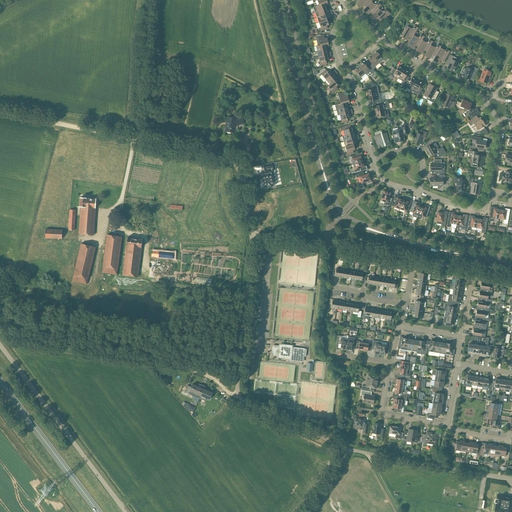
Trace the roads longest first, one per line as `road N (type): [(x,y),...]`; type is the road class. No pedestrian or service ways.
road 1 (unclassified): [(346,448),(238,395),(251,227),(231,160),(134,138)]
road 2 (unclassified): [(125,511),(0,346)]
road 3 (tertiary): [(326,182),(276,0)]
road 4 (unclassified): [(511,478),(346,448)]
road 5 (primary): [(97,511),(0,381)]
road 6 (unclassified): [(134,138),(147,0)]
road 7 (unclassified): [(134,138),(0,112)]
road 8 (residential): [(485,101),(379,38)]
